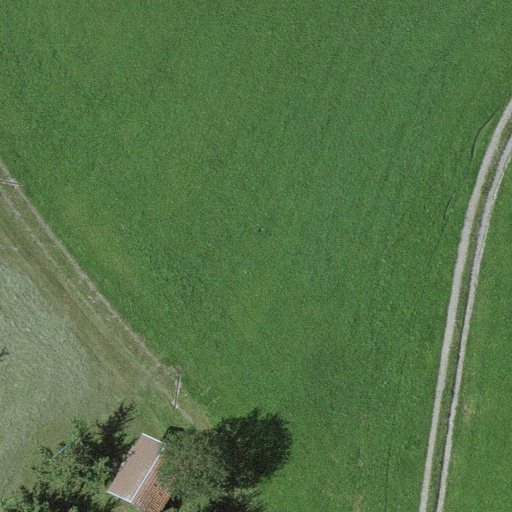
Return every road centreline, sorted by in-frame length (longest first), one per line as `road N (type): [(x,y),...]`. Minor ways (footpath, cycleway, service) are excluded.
road 1 (track): [(427,511),(471,255),(511,123)]
road 2 (track): [(0,201),(242,511)]
